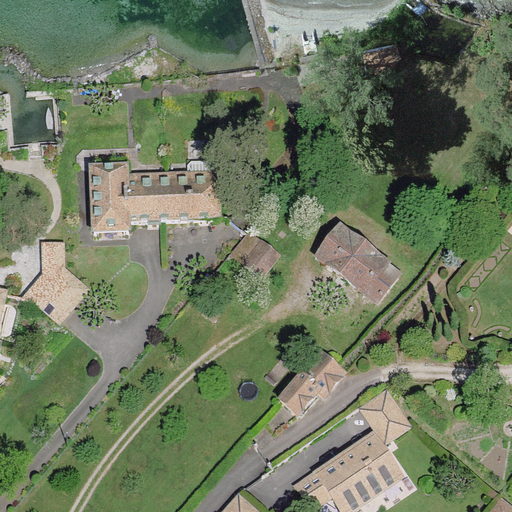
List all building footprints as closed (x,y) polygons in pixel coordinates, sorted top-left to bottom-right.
[(396,45),(365,53),(373,87),(399,56),(396,45)] [(129,167),(91,169),(94,240),(131,238),(131,223),(210,219),(208,175),(129,179),(129,167)] [(336,226),(313,256),(376,304),(399,275),(336,226)] [(44,278),(25,301),(62,326),(90,289),(66,271),(65,246),(43,247),(44,278)] [(261,280),(277,258),(263,247),(246,269),(261,280)] [(320,354),(280,402),(300,419),(317,398),(316,397),(319,393),(325,399),(345,375),(320,354)] [(334,511),(350,511),(402,478),(382,448),(413,427),(389,391),(359,411),(375,436),(298,488),(314,511),(318,511),(329,504),(334,511)] [(258,511),(240,495),(225,511),(258,511)] [(511,511),(500,502),(491,511),(511,511)]
